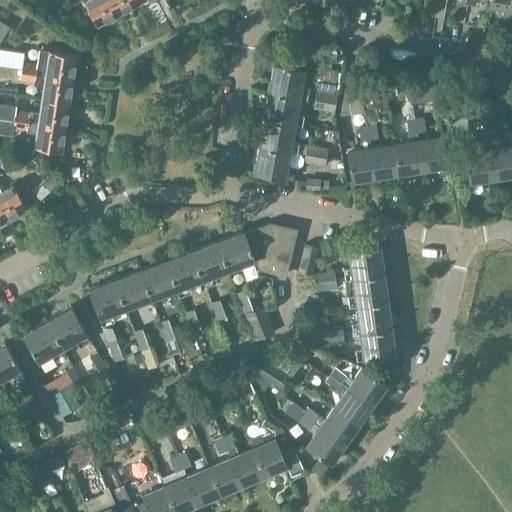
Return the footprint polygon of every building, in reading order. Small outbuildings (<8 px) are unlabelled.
[(87,0),(84,2),(91,14),(97,25),(119,14),(111,0),(87,0)] [(138,0),(111,0),(119,14),(140,2),(138,0)] [(502,16),(509,17),(511,0),(489,0),(488,8),(503,10),(502,16)] [(0,38),(8,26),(0,20),(0,38)] [(0,66),(21,69),(22,62),(23,52),(0,48),(0,66)] [(21,69),(20,71),(35,74),(60,78),(72,79),(76,55),(64,53),(39,49),(37,64),(22,62),(21,69)] [(274,63),(269,91),(299,96),(304,69),(274,63)] [(314,88),(333,92),(336,72),(318,68),(314,88)] [(20,71),(19,80),(34,82),(33,85),(44,86),(42,99),(56,101),(69,103),(72,79),(60,78),(35,74),(20,71)] [(438,98),(435,78),(411,82),(414,101),(438,98)] [(364,111),(360,87),(347,89),(351,113),(364,111)] [(316,89),(314,98),(336,103),(337,93),(316,89)] [(269,91),(264,118),(295,123),(299,96),(269,91)] [(497,142),(496,139),(495,126),(494,126),(506,124),(502,95),(480,99),(488,147),(493,178),(511,175),(511,143),(497,146),(497,142)] [(336,103),(314,98),(312,109),(334,113),(336,103)] [(14,110),(13,119),(38,123),(52,125),(65,127),(69,103),(56,101),(42,99),(40,113),(30,111),(29,112),(14,110)] [(480,99),(467,101),(471,131),(477,130),(479,142),(479,143),(478,143),(478,145),(479,149),(464,151),(469,182),(493,178),(488,147),(480,99)] [(0,102),(0,116),(13,119),(14,110),(15,105),(0,102)] [(0,116),(0,133),(10,135),(11,129),(13,119),(0,116)] [(264,118),(259,145),(290,151),(297,152),(299,142),(292,140),(295,123),(264,118)] [(423,118),(415,119),(417,132),(425,131),(423,118)] [(13,119),(11,129),(27,131),(26,132),(37,134),(35,147),(48,149),(61,151),(65,127),(52,125),(38,123),(13,119)] [(415,119),(406,120),(408,133),(417,132),(415,119)] [(377,125),(366,126),(369,140),(370,140),(379,138),(377,125)] [(369,140),(366,126),(360,127),(361,140),(362,141),(369,140)] [(408,140),(394,142),(397,160),(399,174),(423,170),(421,156),(418,138),(417,132),(408,133),(407,133),(408,140)] [(443,134),(418,138),(421,156),(423,170),(448,166),(446,152),(443,134)] [(374,164),(371,146),(370,140),(369,140),(362,141),(361,140),(359,140),(360,148),(346,150),(349,168),(351,181),(376,177),(374,164)] [(394,142),(371,146),(374,164),(376,177),(399,174),(397,160),(394,142)] [(254,173),(285,179),(293,180),(295,169),(287,168),(290,151),(259,145),(254,173)] [(308,145),(306,154),(327,158),(329,149),(308,145)] [(38,153),(27,151),(25,162),(36,164),(38,153)] [(327,158),(306,154),(304,163),(325,167),(327,158)] [(50,174),(32,190),(40,199),(58,183),(50,174)] [(321,179),(307,178),(306,189),(319,190),(320,187),(328,188),(328,181),(321,180),(321,179)] [(13,184),(1,191),(0,189),(0,211),(5,221),(26,208),(13,184)] [(261,228),(245,234),(255,261),(259,270),(284,276),(294,231),(273,226),(272,231),(261,228)] [(244,231),(215,242),(227,272),(255,261),(245,234),(244,231)] [(215,242),(190,251),(203,281),(205,287),(218,282),(215,276),(227,272),(215,242)] [(305,244),(298,271),(311,274),(318,247),(305,244)] [(352,277),(383,273),(379,245),(349,249),(351,267),(344,269),(346,280),(353,278),(352,277)] [(190,251),(164,261),(176,291),(177,290),(180,296),(192,291),(189,286),(203,281),(190,251)] [(164,261),(138,270),(150,301),(176,291),(164,261)] [(138,270),(114,280),(125,310),(150,301),(138,270)] [(314,274),(315,282),(336,278),(334,270),(314,274)] [(356,305),(387,301),(383,273),(352,277),(353,278),(355,294),(348,295),(350,306),(356,305)] [(336,278),(315,282),(316,292),(337,288),(336,278)] [(88,289),(100,319),(102,325),(114,320),(112,315),(125,310),(114,280),(88,289)] [(245,313),(256,340),(265,336),(275,332),(268,316),(266,308),(265,305),(253,309),(246,290),(238,293),(237,294),(244,314),(245,313)] [(211,304),(219,323),(228,320),(220,300),(211,304)] [(356,305),(359,322),(352,323),(354,334),(360,333),(360,332),(391,328),(387,301),(356,305)] [(71,307),(47,321),(63,349),(64,348),(76,341),(79,346),(90,339),(88,335),(71,307)] [(185,313),(193,333),(202,329),(194,309),(185,313)] [(160,322),(167,342),(176,339),(168,319),(160,322)] [(63,349),(47,321),(23,335),(39,363),(52,355),(56,361),(67,354),(64,348),(63,349)] [(322,328),(323,336),(344,333),(343,325),(322,328)] [(103,328),(102,329),(108,342),(116,338),(112,327),(106,327),(103,328)] [(134,332),(142,352),(150,348),(142,328),(134,332)] [(360,332),(360,333),(362,348),(356,349),(357,360),(364,359),(364,360),(395,355),(391,328),(360,332)] [(344,333),(323,336),(324,347),(345,343),(344,333)] [(299,337),(292,347),(300,353),(305,356),(307,354),(312,346),(299,337)] [(116,338),(108,342),(115,362),(124,358),(116,338)] [(0,347),(0,381),(11,375),(13,378),(22,372),(14,357),(6,344),(6,345),(5,343),(4,343),(1,345),(2,347),(0,347)] [(278,347),(260,354),(270,362),(287,374),(290,376),(300,363),(295,359),(287,354),(278,347)] [(109,370),(108,368),(99,351),(90,356),(101,375),(109,370)] [(133,356),(136,365),(143,362),(140,354),(133,356)] [(271,381),(282,389),(290,379),(263,358),(255,369),(271,381)] [(66,371),(77,389),(85,384),(74,366),(66,371)] [(352,379),(347,386),(362,397),(373,404),(387,384),(376,376),(362,366),(352,379)] [(336,367),(330,375),(347,386),(352,379),(336,367)] [(220,369),(204,375),(205,377),(212,393),(228,387),(226,381),(221,370),(220,369)] [(255,369),(253,372),(263,391),(271,381),(255,369)] [(229,379),(226,381),(228,387),(234,401),(237,399),(244,396),(254,392),(248,379),(245,372),(229,379)] [(18,385),(24,396),(33,391),(25,375),(18,385)] [(330,375),(325,382),(337,390),(337,389),(343,393),(333,406),(348,416),(359,424),(373,404),(362,397),(347,386),(330,375)] [(0,390),(0,409),(9,405),(0,390)] [(40,409),(31,393),(10,405),(19,421),(40,409)] [(163,407),(174,431),(190,423),(181,400),(163,407)] [(306,411),(304,414),(314,422),(320,426),(334,436),(345,444),(359,424),(348,416),(333,406),(325,419),(309,407),(306,411)] [(304,414),(298,421),(309,429),(314,422),(304,414)] [(215,421),(242,485),(264,475),(252,446),(238,452),(236,446),(230,433),(222,436),(215,420),(215,421)] [(219,460),(208,465),(220,494),(242,485),(215,421),(206,424),(214,442),(215,442),(220,453),(217,455),(219,460)] [(315,433),(305,446),(331,464),(345,444),(334,436),(320,426),(315,433)] [(15,433),(28,456),(36,451),(23,428),(15,433)] [(252,446),(264,475),(287,466),(275,437),(252,446)] [(73,472),(97,461),(88,440),(64,451),(73,472)] [(187,453),(178,456),(184,468),(192,465),(187,453)] [(45,460),(50,471),(65,464),(60,454),(45,460)] [(178,511),(198,504),(186,475),(187,474),(184,468),(178,456),(170,460),(176,472),(162,478),(164,484),(175,511),(178,511)] [(32,470),(41,488),(54,482),(45,463),(32,470)] [(208,465),(187,474),(186,475),(198,504),(220,494),(208,465)] [(175,511),(164,484),(141,494),(148,511),(175,511)] [(114,489),(120,502),(120,504),(130,500),(124,486),(114,489)] [(112,511),(111,508),(116,506),(109,488),(104,491),(104,493),(85,502),(89,511),(112,511)] [(142,503),(133,507),(135,511),(145,511),(146,511),(142,503)]
